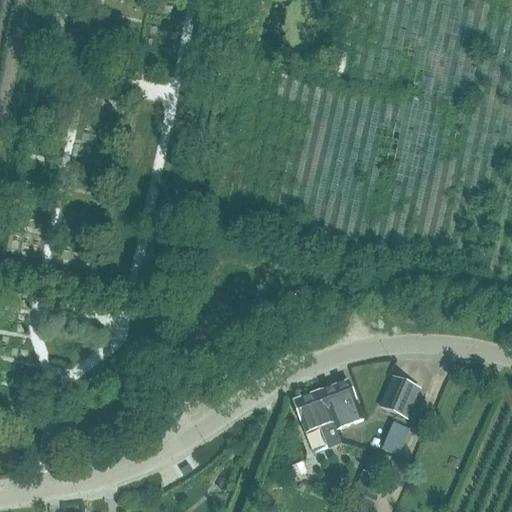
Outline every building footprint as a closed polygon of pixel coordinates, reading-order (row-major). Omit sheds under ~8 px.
[(508,280),(511,259),(511,0),(346,0),(330,80),(241,62),(208,215),(508,280)] [(139,81),(143,63),(130,60),(126,78),(139,81)] [(284,322),(280,310),(257,318),(261,330),(284,322)] [(188,340),(191,327),(180,325),(178,337),(188,340)] [(216,344),(213,357),(222,360),(226,347),(216,344)] [(420,390),(395,380),(383,409),(408,419),(420,390)] [(364,422),(349,382),(323,393),(335,420),(339,431),(364,422)] [(345,445),(339,431),(335,420),(323,393),(295,404),(307,434),(321,429),(330,451),(345,445)] [(371,454),(367,466),(386,472),(391,459),(371,454)] [(371,511),(384,481),(363,473),(347,511),(371,511)]
